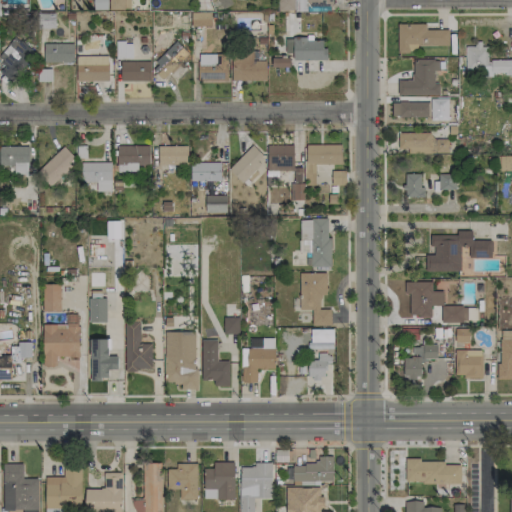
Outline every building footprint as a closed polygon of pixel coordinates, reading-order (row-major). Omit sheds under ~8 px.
[(93,0),(94,10),(107,9),(107,0),(93,0)] [(129,0),(109,0),(109,9),(129,10),(129,0)] [(218,0),(222,8),(232,4),(229,0),(218,0)] [(293,10),(293,0),(278,0),(279,11),(293,10)] [(294,0),(294,11),(305,11),(305,0),(294,0)] [(56,28),(55,12),(36,13),(37,29),(56,28)] [(191,26),(211,26),(210,12),(191,13),(191,26)] [(398,52),(417,52),(417,46),(449,45),(449,30),(426,30),(426,23),(397,24),(398,52)] [(0,57),(0,60),(6,64),(1,74),(13,81),(32,47),(12,36),(0,57)] [(327,59),(327,47),(322,47),(322,38),(286,39),(286,53),(293,53),(293,60),(327,59)] [(177,79),(188,68),(181,61),(188,53),(176,41),(150,68),(162,80),(170,72),(177,79)] [(132,58),(132,42),(115,42),(116,58),(132,58)] [(73,62),(73,43),(43,43),(44,62),(73,62)] [(511,60),(488,60),(487,44),(465,44),(465,74),(511,74),(511,60)] [(232,81),(266,80),(265,60),(253,61),(252,51),(231,52),(232,81)] [(227,82),(228,54),(198,54),(198,81),(227,82)] [(108,80),(108,55),(76,56),(76,81),(108,80)] [(290,58),(272,58),(272,67),(289,67),(290,58)] [(439,95),(439,83),(434,83),(434,70),(439,70),(439,60),(413,59),(412,80),(398,80),(398,95),(439,95)] [(150,61),(120,62),(121,82),(150,81),(150,61)] [(428,117),(428,102),(392,101),(392,117),(428,117)] [(431,132),(398,133),(398,148),(407,148),(407,153),(448,152),(448,138),(431,139),(431,132)] [(244,184),(267,159),(251,144),(228,169),(244,184)] [(341,145),(305,144),(305,184),(315,184),(315,164),(341,164),(341,145)] [(117,172),(137,172),(137,165),(149,165),(149,145),(116,146),(117,172)] [(267,145),(267,170),(294,170),(293,145),(267,145)] [(29,146),(0,146),(0,165),(14,165),(14,173),(27,173),(26,163),(29,163),(29,146)] [(49,185),(77,160),(64,146),(36,171),(49,185)] [(187,146),(158,146),(158,165),(187,164),(187,146)] [(511,156),(499,156),(500,170),(511,170),(511,156)] [(111,162),(81,162),(81,182),(96,182),(96,191),(112,191),(111,162)] [(191,181),(221,180),(220,162),(190,162),(191,181)] [(344,171),(331,171),(331,184),(344,184),(344,171)] [(420,173),(404,174),(404,197),(424,197),(424,187),(420,187),(420,173)] [(454,190),(455,174),(439,173),(438,190),(454,190)] [(205,181),(206,195),(215,195),(215,181),(205,181)] [(304,199),(303,183),(291,183),(291,200),(304,199)] [(226,195),(205,195),(205,212),(226,212),(226,195)] [(329,218),(299,219),(299,252),(310,252),(311,266),(330,266),(329,218)] [(460,271),(460,247),(468,247),(468,257),(491,257),(491,240),(472,240),(472,231),(457,231),(457,234),(430,234),(430,246),(434,246),(434,254),(425,254),(425,271),(460,271)] [(326,272),(299,272),(299,309),(311,309),(312,325),(331,325),(330,309),(320,309),(320,295),(326,295),(326,272)] [(431,281),(409,281),(409,316),(431,316),(431,305),(443,305),(442,291),(431,291),(431,281)] [(42,311),(59,311),(60,284),(43,284),(42,311)] [(105,297),(88,298),(88,322),(106,322),(105,297)] [(477,306),(441,306),(440,321),(476,322),(477,306)] [(239,333),(239,317),(223,317),(223,334),(239,333)] [(140,343),(140,321),(124,321),(125,370),(152,369),(151,343),(140,343)] [(42,366),(56,366),(56,356),(78,356),(78,324),(42,324),(42,366)] [(408,345),(417,345),(417,328),(400,329),(400,339),(408,339),(408,345)] [(469,341),(469,328),(455,328),(455,341),(469,341)] [(310,329),(311,342),(333,342),(332,329),(310,329)] [(164,383),(181,383),(181,389),(195,389),(196,332),(164,331),(164,383)] [(275,338),(248,338),(247,366),(242,366),(241,382),(256,383),(257,369),(274,370),(275,338)] [(90,339),(89,379),(107,380),(107,369),(117,370),(118,356),(107,356),(107,339),(90,339)] [(511,379),(511,339),(498,339),(498,379),(511,379)] [(201,379),(212,379),(212,386),(229,386),(229,361),(217,361),(216,340),(201,340),(201,379)] [(0,379),(11,379),(10,363),(19,362),(19,357),(31,357),(31,343),(10,343),(10,356),(0,356),(0,379)] [(403,358),(404,378),(421,377),(420,360),(437,359),(436,345),(411,345),(411,357),(403,358)] [(454,377),(482,377),(482,350),(455,349),(454,377)] [(307,360),(308,379),(325,378),(325,363),(331,363),(330,353),(317,353),(317,360),(307,360)] [(332,456),(318,456),(318,464),(292,464),(293,482),(333,481),(332,456)] [(460,483),(460,464),(444,464),(445,460),(405,460),(405,483),(460,483)] [(233,461),(213,462),(213,468),(203,468),(204,499),(234,498),(233,461)] [(143,498),(132,498),(132,511),(162,511),(162,462),(143,462),(143,498)] [(3,510),(22,510),(22,511),(37,511),(37,478),(23,478),(23,463),(3,464),(3,510)] [(197,500),(198,464),(167,463),(167,489),(180,489),(179,499),(197,500)] [(45,476),(44,511),(62,511),(63,508),(81,509),(82,464),(64,464),(63,477),(45,476)] [(271,498),(272,464),(239,464),(238,511),(253,511),(254,498),(271,498)] [(121,472),(104,473),(104,488),(84,489),(84,511),(114,511),(123,511),(121,472)] [(285,511),(333,511),(323,511),(323,496),(319,496),(319,487),(286,487),(285,511)] [(440,511),(441,507),(422,507),(422,501),(405,501),(404,511),(440,511)]
